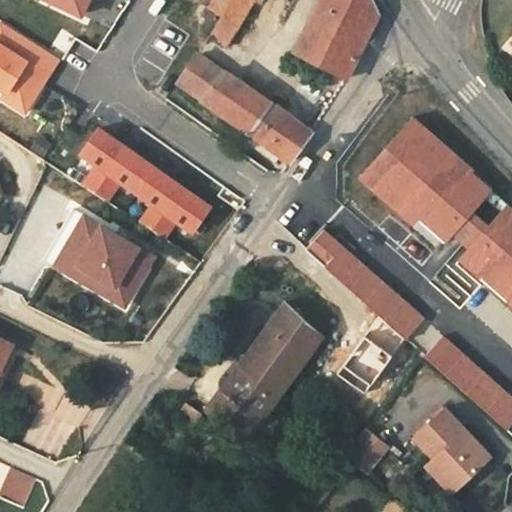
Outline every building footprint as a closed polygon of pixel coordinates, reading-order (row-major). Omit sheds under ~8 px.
[(48,0),(81,16),(88,0),(48,0)] [(213,0),(208,10),(222,18),(233,0),(213,0)] [(253,0),(233,0),(222,18),(211,36),(225,46),(253,0)] [(320,0),(295,50),(346,79),(372,27),(320,0)] [(320,0),(372,27),(378,16),(370,0),(320,0)] [(0,24),(0,89),(6,93),(2,99),(24,113),(43,84),(20,70),(36,45),(1,22),(0,24)] [(20,70),(43,84),(59,59),(36,45),(20,70)] [(198,55),(192,64),(177,84),(206,105),(228,75),(198,55)] [(167,77),(177,84),(192,64),(181,56),(167,77)] [(228,75),(206,105),(224,117),(245,88),(228,75)] [(224,117),(289,163),(310,134),(245,88),(224,117)] [(369,181),(419,124),(412,117),(361,174),(369,181)] [(469,212),(484,195),(464,178),(471,170),(419,124),(369,181),(421,227),(424,223),(444,240),(453,230),(466,241),(472,234),(479,240),(472,247),(468,252),(489,271),(482,279),(508,301),(511,295),(511,221),(502,212),(488,228),(469,212)] [(81,154),(97,165),(84,183),(107,199),(120,182),(152,205),(140,220),(164,238),(176,221),(191,232),(209,208),(99,129),(81,154)] [(464,178),(484,195),(491,187),(471,170),(464,178)] [(511,221),(511,207),(509,205),(502,212),(511,221)] [(90,286),(96,275),(131,295),(154,257),(73,210),(44,259),(90,286)] [(325,231),(308,250),(408,340),(425,321),(325,231)] [(472,234),(466,241),(472,247),(479,240),(472,234)] [(489,271),(468,252),(461,260),(482,279),(489,271)] [(96,275),(90,286),(125,306),(131,295),(96,275)] [(284,305),(236,368),(203,409),(230,432),(238,423),(247,413),(259,423),(274,401),(321,337),(284,305)] [(511,399),(440,335),(421,356),(506,432),(511,425),(511,399)] [(0,367),(11,345),(0,340),(0,367)] [(11,345),(0,367),(0,391),(20,350),(11,345)] [(187,405),(175,421),(190,430),(202,416),(187,405)] [(491,459),(445,409),(414,438),(435,461),(459,489),(491,459)] [(247,413),(238,423),(251,432),(259,423),(247,413)] [(387,451),(368,435),(346,461),(365,477),(387,451)] [(459,489),(435,461),(427,469),(452,495),(459,489)] [(38,481),(12,470),(0,498),(0,511),(26,511),(24,511),(38,481)]
